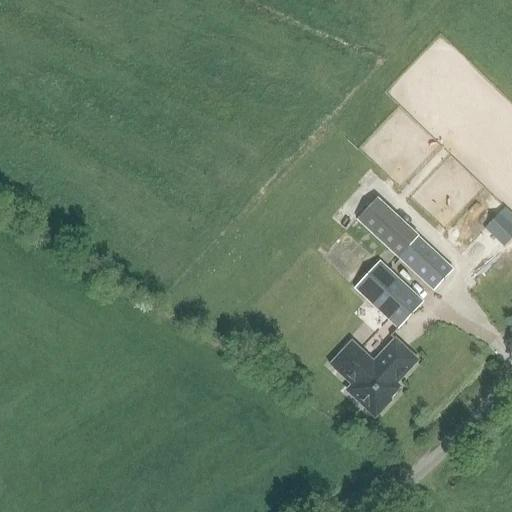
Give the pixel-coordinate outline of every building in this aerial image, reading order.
[(396,258),(415,238),(374,200),(356,220),(396,258)] [(511,238),(511,227),(498,214),(483,230),(502,249),(511,238)] [(432,292),(451,271),(416,238),(397,258),(432,292)] [(397,329),(421,303),(377,262),(353,289),(397,329)] [(383,397),(416,361),(393,340),(371,363),(350,343),(328,366),(353,389),(347,395),(373,419),(389,402),(383,397)]
